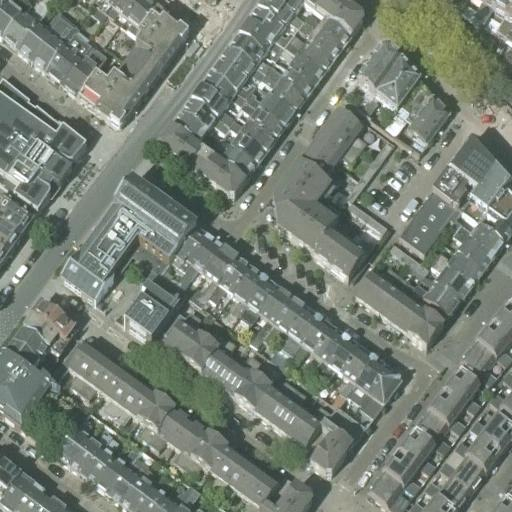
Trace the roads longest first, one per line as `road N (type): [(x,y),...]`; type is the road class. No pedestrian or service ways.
road 1 (residential): [(29,285),(336,506)]
road 2 (residential): [(379,26),(225,240)]
road 3 (residential): [(424,381),(225,240)]
road 4 (residential): [(124,159),(29,285)]
road 5 (residential): [(124,159),(101,151),(0,69)]
road 6 (residential): [(336,506),(424,381)]
road 7 (residential): [(424,381),(497,298),(511,260)]
road 8 (residential): [(214,39),(124,159)]
road 9 (residential): [(379,26),(471,124)]
road 10 (residential): [(225,240),(124,159)]
road 11 (unclassified): [(393,226),(471,124)]
